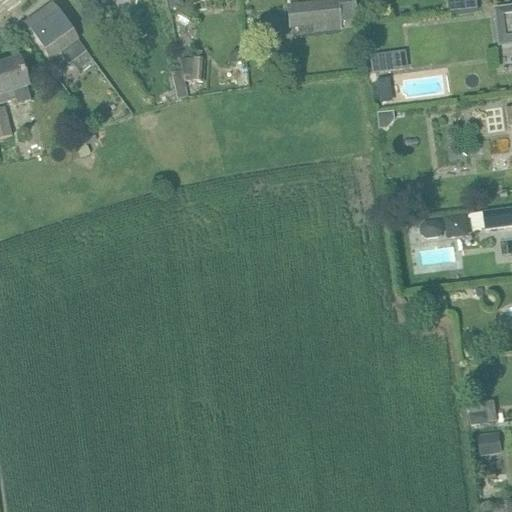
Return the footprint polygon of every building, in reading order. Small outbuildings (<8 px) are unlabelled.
[(446,0),(448,15),(476,12),(474,0),(446,0)] [(338,1),(288,6),(290,29),(340,23),(338,1)] [(68,66),(85,53),(77,41),(63,21),(51,5),(24,25),(36,41),(49,61),(59,54),(68,66)] [(511,8),(495,11),(498,39),(511,36),(511,8)] [(383,54),(370,55),(372,73),(385,72),(383,54)] [(203,81),(205,55),(196,55),(194,81),(203,81)] [(0,66),(0,105),(15,101),(17,106),(30,102),(26,88),(27,88),(25,80),(19,61),(0,66)] [(374,99),(386,99),(387,81),(375,80),(374,99)] [(0,140),(11,137),(4,109),(0,109),(0,140)] [(392,115),(377,116),(378,130),(386,129),(393,121),(392,115)] [(486,231),(511,227),(511,210),(483,214),(486,231)] [(480,214),(471,215),(473,232),(482,231),(480,214)] [(425,223),(421,228),(421,235),(427,240),(438,239),(443,233),(442,226),(436,222),(425,223)] [(433,293),(422,294),(424,306),(435,305),(433,293)] [(467,416),(469,429),(488,426),(487,413),(467,416)] [(478,437),(481,457),(501,454),(498,434),(478,437)]
